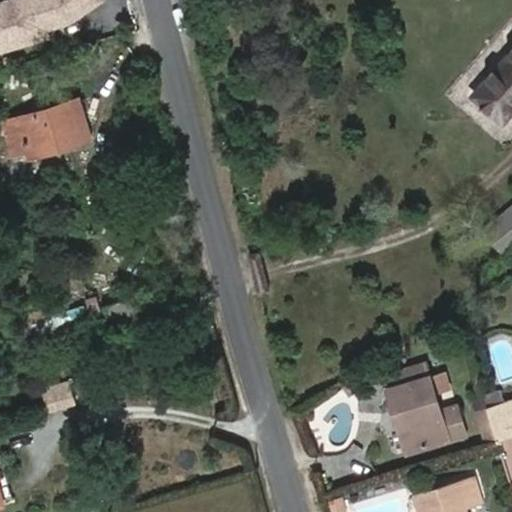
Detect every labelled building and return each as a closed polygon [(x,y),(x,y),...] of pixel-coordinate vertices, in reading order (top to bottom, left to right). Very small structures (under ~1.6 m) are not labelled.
[(103,0),(18,0),(0,5),(0,52),(46,40),(44,31),(49,30),(73,23),(105,2),(103,0)] [(511,54),(478,93),(506,117),(511,110),(511,54)] [(95,136),(84,98),(11,119),(21,151),(33,148),(35,154),(95,136)] [(511,204),(484,227),(504,253),(511,245),(511,204)] [(108,323),(100,294),(88,298),(97,327),(108,323)] [(150,318),(143,294),(108,305),(115,328),(150,318)] [(406,382),(433,374),(430,361),(403,369),(406,382)] [(389,387),(406,382),(403,369),(385,374),(389,387)] [(461,403),(443,408),(433,374),(406,382),(389,387),(394,408),(403,405),(415,449),(470,433),(461,403)] [(511,396),(489,404),(492,412),(499,437),(511,433),(511,396)] [(480,416),(492,412),(489,404),(487,399),(476,402),(480,416)] [(394,408),(407,452),(415,449),(403,405),(394,408)] [(500,442),(499,437),(492,412),(480,416),(489,445),(500,442)] [(481,498),(475,476),(421,492),(426,511),(469,511),(467,502),(481,498)] [(419,511),(426,511),(421,492),(414,494),(419,511)]
